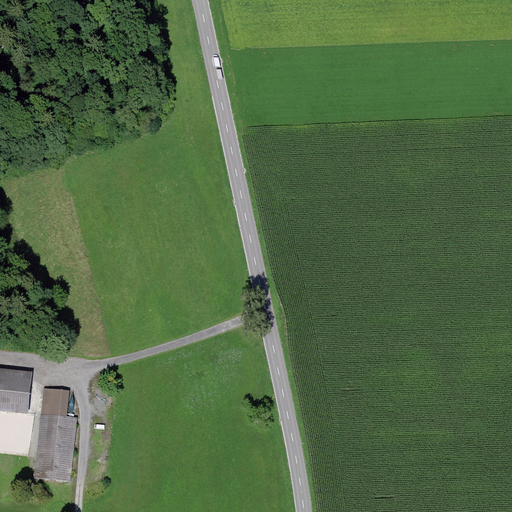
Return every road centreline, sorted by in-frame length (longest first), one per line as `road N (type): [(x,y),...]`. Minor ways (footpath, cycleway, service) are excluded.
road 1 (tertiary): [(203,0),(305,511)]
road 2 (track): [(81,511),(85,416),(70,370),(206,337),(268,311)]
